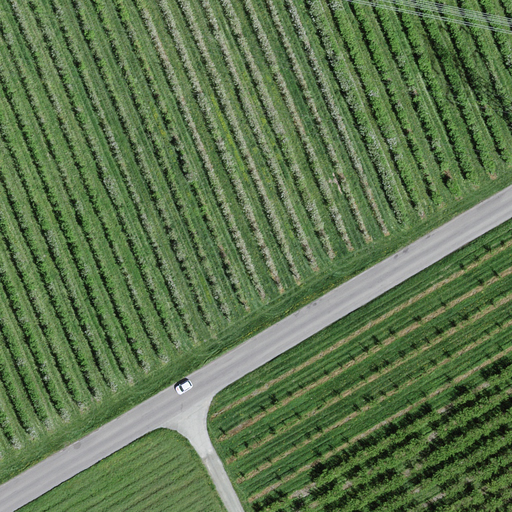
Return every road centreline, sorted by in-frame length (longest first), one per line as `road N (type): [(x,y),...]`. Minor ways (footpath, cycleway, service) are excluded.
road 1 (unclassified): [(0,504),(511,203)]
road 2 (track): [(184,397),(239,511)]
